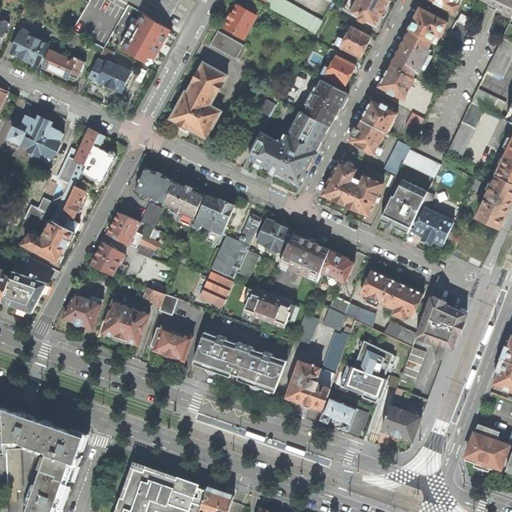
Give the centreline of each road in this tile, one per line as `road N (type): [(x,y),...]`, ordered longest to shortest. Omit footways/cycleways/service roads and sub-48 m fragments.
road 1 (secondary): [(440,489),(33,345)]
road 2 (secondary): [(110,421),(365,511)]
road 3 (residential): [(300,208),(411,0)]
road 4 (residential): [(33,345),(142,136)]
road 5 (secondary): [(511,305),(440,489)]
road 6 (residential): [(300,208),(142,136)]
road 7 (residential): [(457,279),(300,208)]
road 8 (residential): [(142,136),(0,70)]
road 9 (residential): [(142,136),(214,0)]
